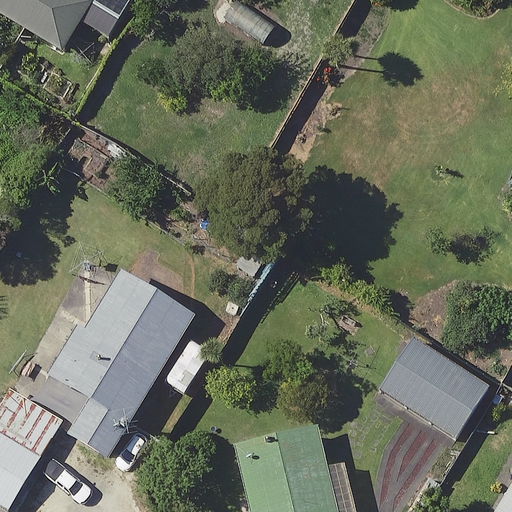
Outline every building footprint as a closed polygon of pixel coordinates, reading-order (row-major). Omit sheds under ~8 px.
[(0,0),(0,27),(71,60),(82,35),(120,52),(143,0),(0,0)] [(197,323),(128,282),(92,344),(84,340),(58,384),(99,408),(79,442),(115,464),(197,323)] [(497,398),(413,344),(382,393),(466,446),(497,398)] [(15,511),(66,425),(14,395),(0,418),(0,506),(9,511),(15,511)] [(342,511),(324,436),(244,455),(256,511),(342,511)] [(511,511),(511,495),(501,511),(511,511)]
